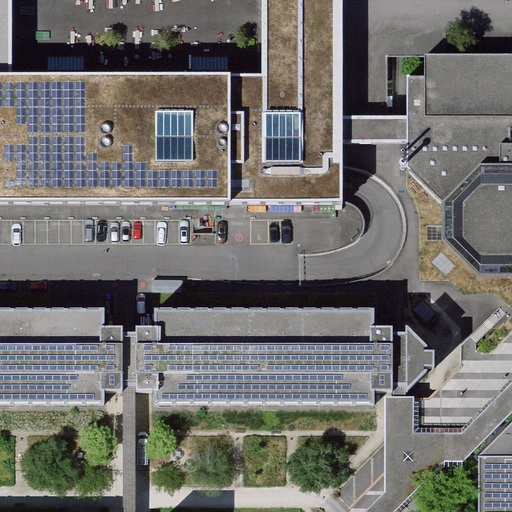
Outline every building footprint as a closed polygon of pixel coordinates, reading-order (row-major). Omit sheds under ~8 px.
[(348,0),(347,0),(241,0),(241,81),(0,80),(0,209),(347,210),(347,147),(347,10),(348,0)] [(511,60),(482,60),(446,60),(410,60),(411,124),(411,134),(411,147),(411,173),(444,207),(445,245),(482,282),(511,282),(511,60)] [(0,408),(106,409),(106,396),(124,396),(124,389),(124,338),(125,332),(107,332),(106,314),(0,313),(0,408)] [(156,396),(156,409),(377,408),(377,396),(397,396),(396,390),(408,390),(408,396),(409,395),(429,376),(426,376),(426,372),(436,372),(436,356),(426,356),(427,353),(429,353),(429,352),(409,332),(408,332),(408,338),(395,338),(395,332),(377,332),(376,314),(156,314),(156,332),(138,332),(138,338),(124,338),(124,389),(138,389),(138,396),(156,396)] [(511,511),(511,423),(480,456),(479,511),(511,511)]
